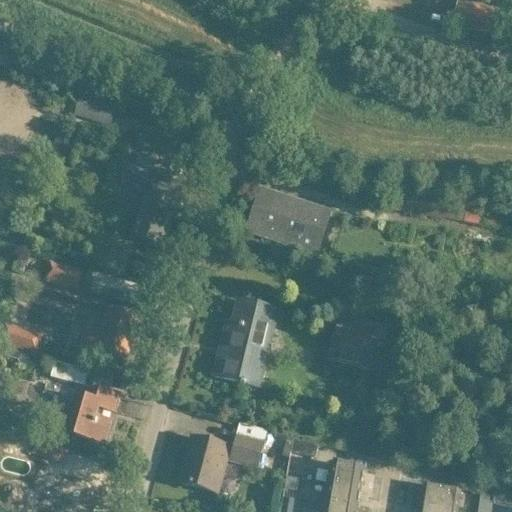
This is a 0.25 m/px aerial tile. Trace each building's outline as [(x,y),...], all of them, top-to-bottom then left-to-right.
[(453,28),(500,36),(504,13),(457,4),(453,28)] [(115,111),(101,106),(79,97),(76,115),(75,117),(110,128),(115,111)] [(50,156),(67,160),(72,140),(56,135),(50,156)] [(132,236),(142,239),(162,244),(173,204),(156,199),(158,193),(165,195),(168,193),(172,179),(170,175),(153,171),(152,174),(138,170),(132,194),(142,197),(132,236)] [(322,213),(281,200),(262,193),(250,232),(315,253),(319,242),(313,241),(322,213)] [(404,213),(464,223),(466,206),(407,196),(404,213)] [(83,273),(48,264),(44,282),(78,291),(83,273)] [(260,310),(258,309),(238,304),(233,326),(228,324),(222,346),(226,347),(223,359),(219,358),(215,378),(258,389),(264,362),(261,361),(266,336),(270,337),(276,313),(260,309),(260,310)] [(142,320),(123,315),(108,310),(102,332),(86,328),(80,348),(99,353),(127,362),(134,336),(137,337),(142,320)] [(336,328),(328,363),(332,364),(369,373),(377,341),(385,342),(388,327),(377,324),(377,326),(346,318),(342,317),(340,329),(336,328)] [(0,345),(38,355),(42,336),(5,326),(4,328),(0,326),(0,345)] [(87,372),(54,363),(50,380),(83,388),(87,372)] [(65,434),(87,440),(106,446),(112,424),(101,422),(104,412),(115,414),(120,398),(93,390),(89,403),(75,399),(65,434)] [(420,428),(412,434),(418,441),(425,436),(420,428)] [(234,450),(216,445),(196,440),(189,468),(184,467),(179,485),(217,495),(225,463),(256,472),(263,447),(237,440),(234,450)] [(287,440),(283,457),(290,459),(291,454),(294,441),(287,440)] [(294,441),(291,454),(303,456),(315,459),(318,447),(294,441)] [(39,455),(42,445),(34,443),(32,453),(39,455)] [(43,444),(39,458),(65,465),(68,451),(43,444)] [(364,471),(344,467),(331,465),(327,485),(360,491),(364,471)] [(44,490),(38,511),(88,511),(91,503),(81,500),(86,484),(60,477),(57,487),(56,493),(44,490)] [(287,479),(285,490),(288,490),(296,491),(298,481),(298,480),(287,479)] [(357,511),(360,491),(327,485),(324,506),(357,511)] [(482,487),(472,485),(470,495),(480,496),(482,487)] [(459,511),(462,493),(444,490),(424,487),(421,509),(435,511),(459,511)] [(492,511),(493,505),(511,508),(511,494),(497,491),(498,490),(482,487),(480,496),(477,511),(492,511)]
